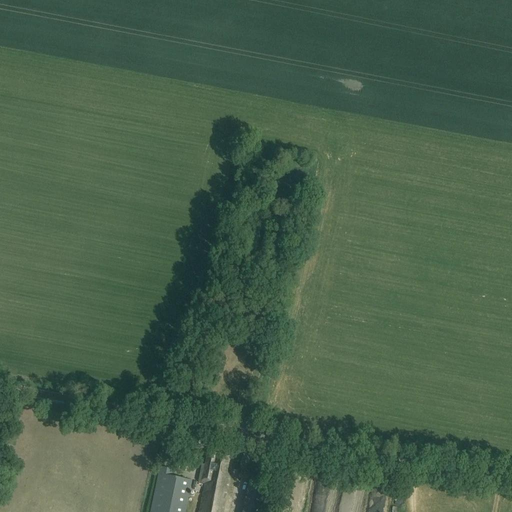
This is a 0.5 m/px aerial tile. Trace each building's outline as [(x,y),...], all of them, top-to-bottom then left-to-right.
[(222,511),(225,500),(223,499),(224,493),(227,494),(231,473),(228,472),(229,467),(232,468),(234,457),(209,452),(202,482),(206,483),(199,511),(222,511)] [(161,467),(151,511),(185,511),(192,480),(171,476),(173,469),(161,467)] [(323,511),(329,479),(322,478),(316,511),(323,511)] [(247,483),(241,511),(267,511),(272,488),(247,483)] [(342,497),(342,511),(356,511),(356,505),(361,505),(361,496),(342,497)]
